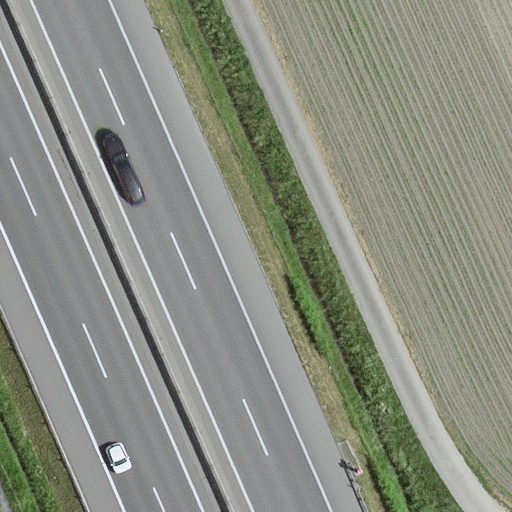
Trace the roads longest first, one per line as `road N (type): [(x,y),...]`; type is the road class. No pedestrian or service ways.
road 1 (unclassified): [(485,511),(410,390),(238,0)]
road 2 (motorway): [(291,511),(67,0)]
road 3 (motorway): [(0,137),(164,511)]
